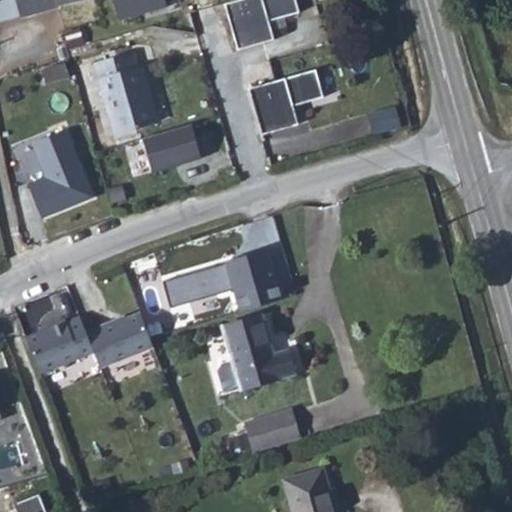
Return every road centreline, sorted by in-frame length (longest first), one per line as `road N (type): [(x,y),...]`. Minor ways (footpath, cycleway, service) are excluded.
road 1 (unclassified): [(467,138),(167,221),(0,288)]
road 2 (secondary): [(429,0),(467,138)]
road 3 (secondary): [(478,176),(511,306)]
